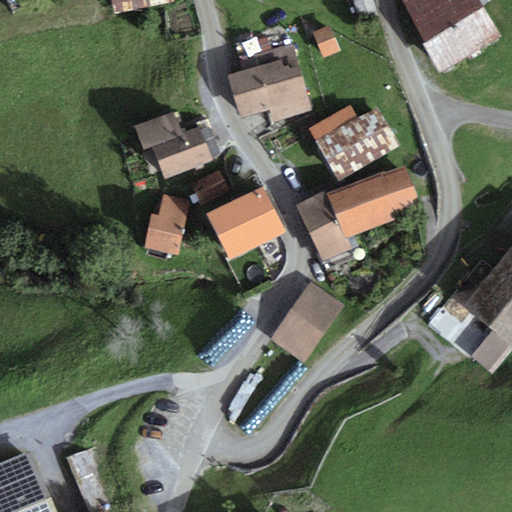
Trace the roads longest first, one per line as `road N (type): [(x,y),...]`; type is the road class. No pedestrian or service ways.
road 1 (unclassified): [(386,0),(451,194),(442,253),(310,384),(269,442),(244,452),(203,437)]
road 2 (unclassified): [(203,437),(291,279),(299,249),(279,189),(230,115),(203,0)]
road 3 (track): [(235,374),(151,384),(0,434)]
road 4 (track): [(328,366),(364,359),(399,332),(511,217)]
